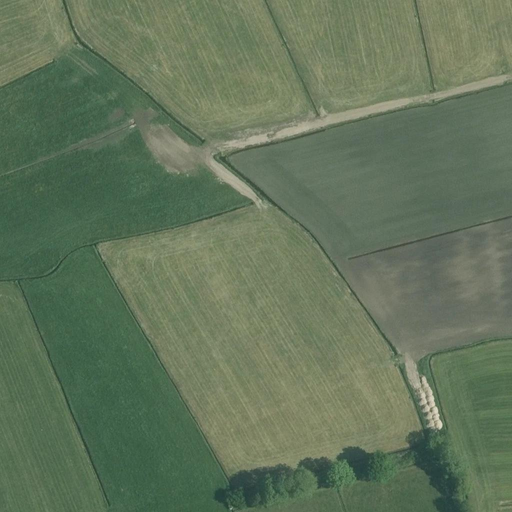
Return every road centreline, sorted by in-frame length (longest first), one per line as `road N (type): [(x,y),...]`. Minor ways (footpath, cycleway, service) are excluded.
road 1 (track): [(511,78),(209,152)]
road 2 (track): [(319,269),(389,362),(511,334)]
